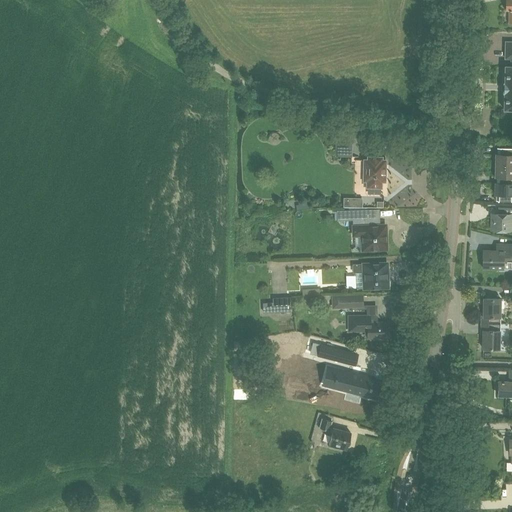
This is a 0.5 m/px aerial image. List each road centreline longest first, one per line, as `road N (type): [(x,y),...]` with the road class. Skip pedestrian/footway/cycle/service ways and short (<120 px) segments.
road 1 (secondary): [(452,299),(462,0)]
road 2 (secondary): [(401,511),(452,299)]
road 3 (residential): [(448,511),(452,299)]
